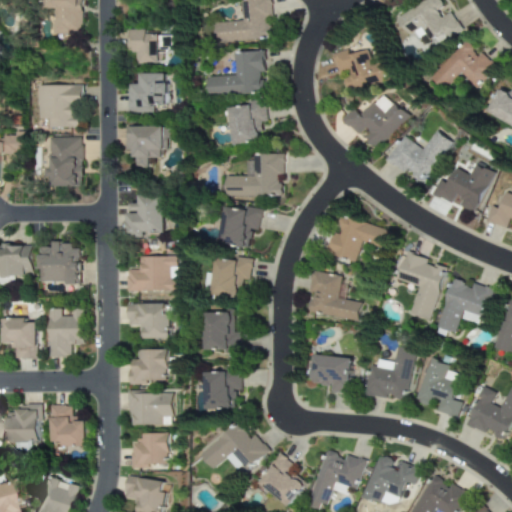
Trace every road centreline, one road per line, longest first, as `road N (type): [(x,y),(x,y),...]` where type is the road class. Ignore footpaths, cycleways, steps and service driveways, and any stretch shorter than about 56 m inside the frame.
road 1 (residential): [(98,511),(110,385),(104,0)]
road 2 (residential): [(511,490),(425,437),(288,417),(284,265),(346,169)]
road 3 (residential): [(511,263),(387,200),(324,142),(300,84),(324,15),(341,0)]
